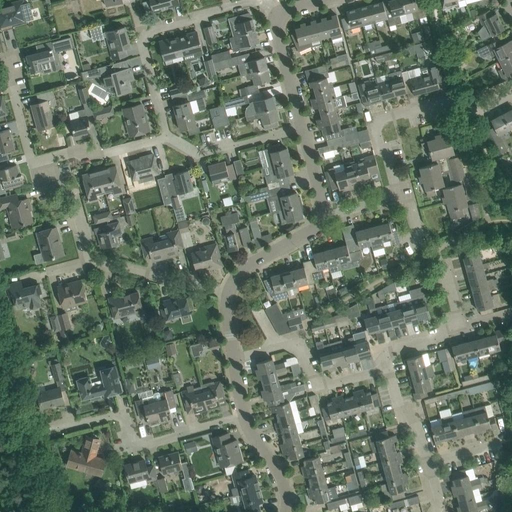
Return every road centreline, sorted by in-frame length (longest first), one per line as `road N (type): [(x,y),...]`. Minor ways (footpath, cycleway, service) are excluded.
road 1 (residential): [(411,193),(407,176),(391,180),(374,118),(455,96),(483,109),(511,95)]
road 2 (residential): [(167,139),(142,37),(262,0),(270,10)]
road 3 (residential): [(43,432),(111,416),(135,446),(240,418)]
road 4 (residential): [(232,359),(299,343),(311,389),(387,369)]
road 5 (residential): [(300,126),(188,157),(175,137),(167,139)]
road 6 (residential): [(31,162),(86,150),(89,160),(167,139)]
road 7 (residential): [(226,298),(88,263)]
road 8 (residential): [(88,263),(68,190),(42,197),(31,162)]
road 9 (residential): [(322,213),(311,230),(245,266),(226,298)]
